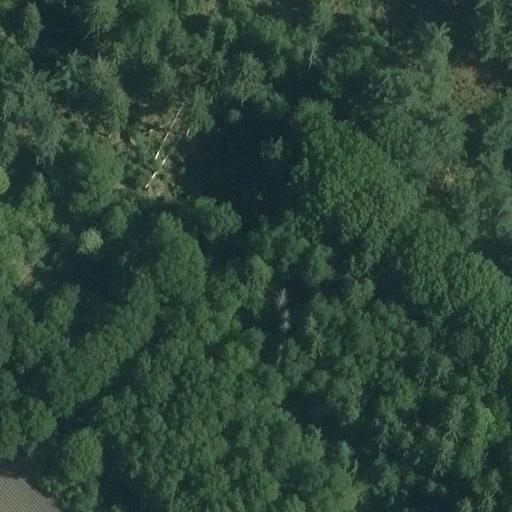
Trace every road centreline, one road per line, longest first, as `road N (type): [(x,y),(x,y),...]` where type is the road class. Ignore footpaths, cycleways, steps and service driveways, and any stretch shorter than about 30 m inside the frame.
road 1 (track): [(511,352),(361,196),(314,159),(91,415),(57,428),(39,425),(0,392)]
road 2 (track): [(456,0),(314,159)]
